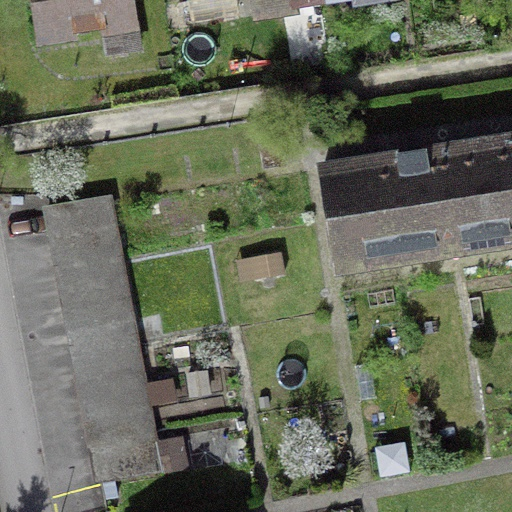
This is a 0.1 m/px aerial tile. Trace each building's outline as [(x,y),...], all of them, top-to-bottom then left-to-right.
[(31,0),(37,39),(130,25),(125,0),(31,0)] [(252,0),(255,16),(322,6),(360,0),(252,0)] [(262,172),(281,169),(275,129),(256,132),(262,172)] [(319,172),(335,274),(484,250),(511,246),(511,141),(468,148),(421,156),(319,172)] [(104,201),(46,211),(95,484),(155,473),(104,201)]
